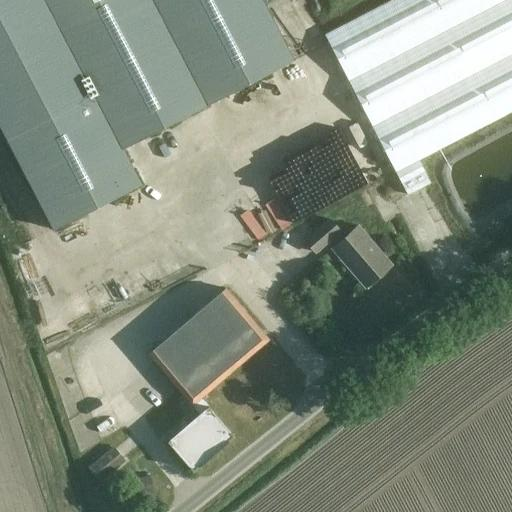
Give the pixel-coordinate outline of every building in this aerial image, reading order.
[(0,0),(0,124),(54,230),(142,184),(125,149),(294,60),(262,0),(0,0)] [(511,0),(393,0),(325,35),(408,195),(431,183),(419,161),(511,112),(511,0)] [(285,129),(311,115),(306,106),(280,120),(285,129)] [(305,153),(332,141),(327,131),(301,143),(305,153)] [(330,220),(306,241),(316,253),(328,243),(333,249),(332,249),(365,288),(392,265),(359,227),(345,239),(340,232),(330,220)] [(154,291),(163,286),(153,268),(145,273),(154,291)] [(224,300),(154,360),(200,414),(168,441),(194,471),(234,436),(201,398),(269,339),(224,287),(218,292),(224,300)] [(103,484),(128,464),(116,449),(91,469),(103,484)] [(157,495),(152,477),(133,482),(138,500),(157,495)]
